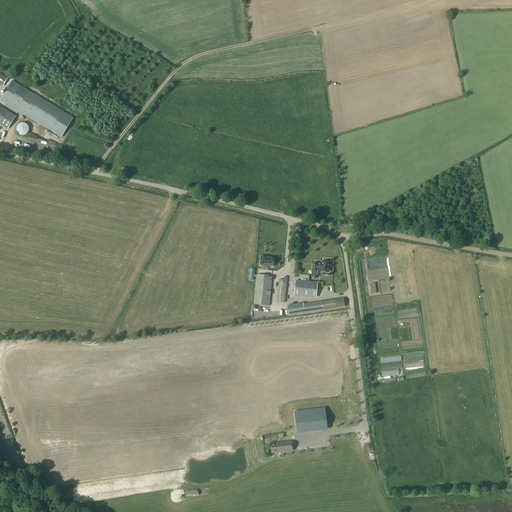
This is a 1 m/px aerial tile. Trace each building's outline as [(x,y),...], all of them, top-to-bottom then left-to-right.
[(12,81),(0,100),(61,137),(73,118),(28,91),(12,81)] [(0,124),(6,127),(11,115),(0,109),(0,124)] [(29,126),(28,126),(28,125),(27,124),(26,123),(25,123),(24,122),(23,122),(22,122),(21,122),(20,123),(19,123),(18,124),(17,125),(17,126),(16,127),(16,128),(16,129),(16,130),(17,131),(17,132),(18,133),(19,134),(20,134),(21,135),(22,135),(23,135),(24,135),(25,134),(26,134),(27,133),(27,132),(28,132),(28,131),(29,130),(29,129),(29,128),(29,127),(29,126)] [(273,267),(274,258),(261,256),(260,265),(273,267)] [(321,272),(328,272),(330,272),(330,268),(329,268),(329,262),(322,262),(321,264),(317,264),(317,263),(313,263),(312,270),(317,271),(317,270),(321,271),(321,272)] [(253,304),(269,306),(272,276),(256,275),(253,304)] [(284,280),(279,279),(277,302),(285,303),(287,277),(284,277),(284,280)] [(316,297),(317,283),(295,281),(294,295),(316,297)] [(288,315),(344,306),(343,298),(323,301),(323,303),(315,304),(315,303),(303,304),(303,303),(287,306),(288,315)] [(309,430),(327,427),(325,408),(294,411),(297,431),(309,430)] [(306,446),(316,447),(317,439),(314,439),(314,436),(309,436),(309,438),(306,438),(306,446)] [(271,444),(272,453),(292,451),(291,441),(271,444)] [(321,454),(296,456),(297,465),(322,464),(321,454)]
